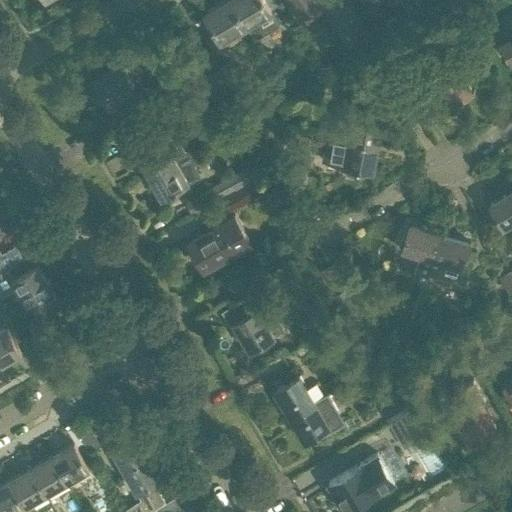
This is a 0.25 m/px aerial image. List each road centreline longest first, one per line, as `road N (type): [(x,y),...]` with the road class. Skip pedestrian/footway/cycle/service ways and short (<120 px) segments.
road 1 (residential): [(139,342),(511,123)]
road 2 (residential): [(139,342),(0,105)]
road 3 (residential): [(238,511),(139,342)]
road 4 (residential): [(0,421),(139,342)]
road 5 (residential): [(0,79),(135,0)]
